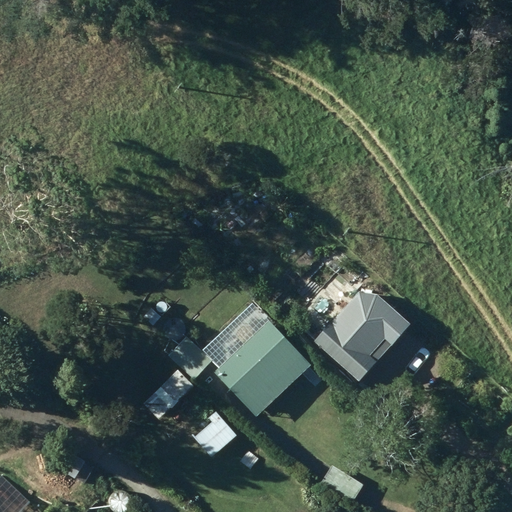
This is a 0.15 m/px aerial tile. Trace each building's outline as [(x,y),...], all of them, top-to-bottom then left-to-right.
[(316,341),(361,381),(412,325),(379,296),(360,293),(316,341)] [(258,416),(312,365),(270,321),(268,323),(259,313),(244,328),(253,337),(216,372),(258,416)] [(212,360),(186,337),(170,355),(196,378),(212,360)] [(179,371),(144,404),(159,420),(194,386),(179,371)] [(195,438),(213,457),(237,435),(216,411),(208,419),(212,422),(195,438)] [(240,461),(251,468),(259,457),(247,450),(240,461)] [(60,481),(41,460),(27,473),(46,494),(60,481)]
